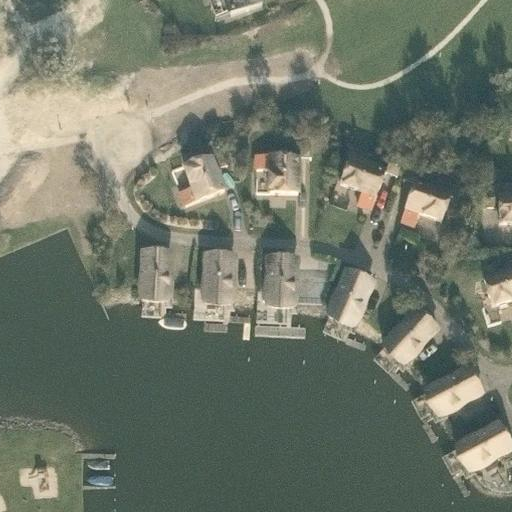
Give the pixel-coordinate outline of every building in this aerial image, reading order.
[(223,0),(230,20),(262,8),(259,0),(223,0)] [(311,160),(311,138),(300,138),(299,160),(311,160)] [(216,173),(228,169),(217,142),(206,147),(211,160),(185,170),(193,192),(180,197),(186,210),(224,195),(216,173)] [(371,213),(386,175),(397,179),(405,159),(394,155),(386,175),(350,161),(341,187),(362,195),(358,208),(371,213)] [(270,174),(270,198),(298,198),(299,160),(257,159),(257,174),(270,174)] [(412,161),(404,181),(416,185),(423,166),(412,161)] [(401,225),(415,230),(420,217),(441,225),(451,199),(416,186),(401,225)] [(499,199),(500,227),(511,226),(511,187),(490,187),(490,199),(499,199)] [(171,256),(144,255),(142,305),(168,306),(171,256)] [(233,259),(207,258),(204,308),(231,309),(233,259)] [(296,262),(269,261),(267,311),(294,312),(296,262)] [(477,285),(484,283),(492,310),(511,303),(511,274),(499,279),(495,267),(473,273),(477,285)] [(373,285),(348,275),(328,321),(353,331),(373,285)] [(384,351),(403,369),(437,331),(417,314),(384,351)] [(482,396),(469,373),(425,397),(438,420),(482,396)] [(511,451),(511,450),(500,428),(456,452),(469,475),(511,451)]
